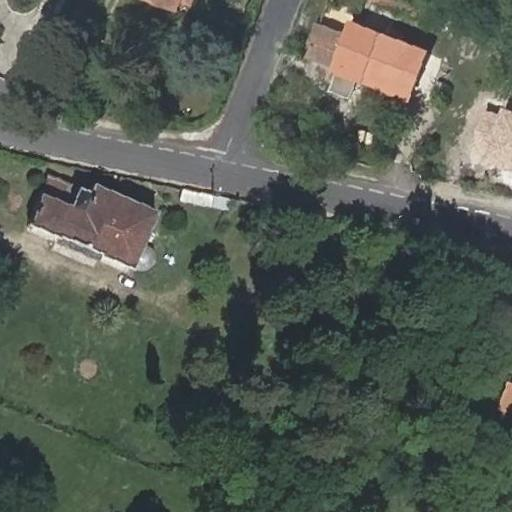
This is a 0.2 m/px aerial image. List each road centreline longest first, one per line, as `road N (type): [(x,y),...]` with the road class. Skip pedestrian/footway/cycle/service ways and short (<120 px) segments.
road 1 (residential): [(219,172),(511,232)]
road 2 (residential): [(0,127),(219,172)]
road 3 (residential): [(219,172),(286,0)]
